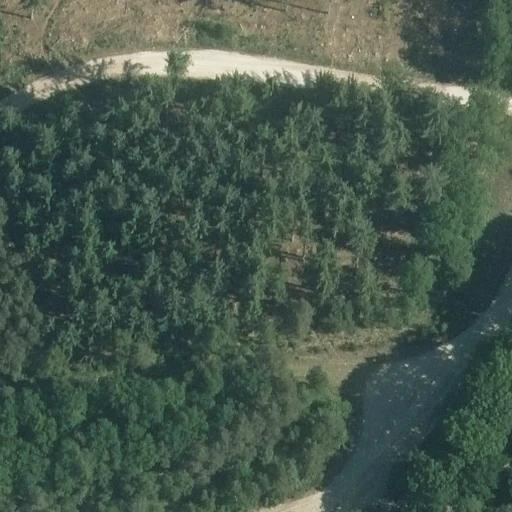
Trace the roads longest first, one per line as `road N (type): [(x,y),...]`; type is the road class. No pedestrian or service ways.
road 1 (track): [(511,106),(161,63),(75,75),(0,112)]
road 2 (track): [(0,404),(245,370),(339,370),(411,421)]
road 3 (track): [(332,511),(511,310)]
